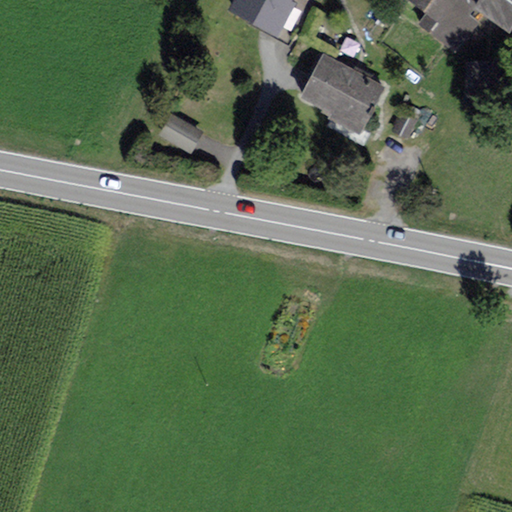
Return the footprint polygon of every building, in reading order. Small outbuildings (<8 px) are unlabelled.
[(292,0),(233,0),(229,8),(275,32),(292,0)] [(511,27),(511,0),(405,0),(424,13),(416,26),(451,51),(480,9),(510,30),(511,27)] [(383,87),(323,55),(301,96),(361,128),(383,87)] [(503,65),(465,63),(463,106),(501,108),(503,65)] [(203,133),(170,113),(157,135),(190,154),(203,133)]
